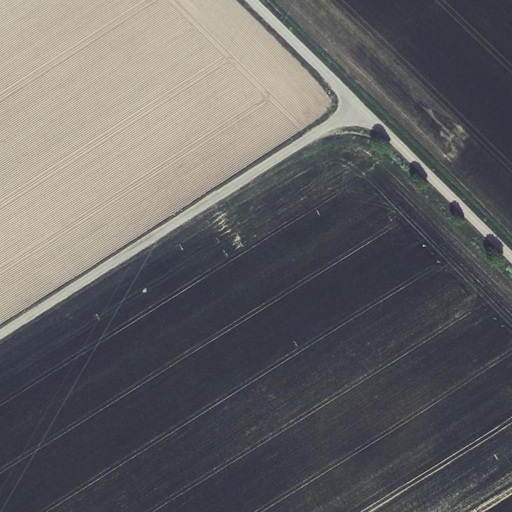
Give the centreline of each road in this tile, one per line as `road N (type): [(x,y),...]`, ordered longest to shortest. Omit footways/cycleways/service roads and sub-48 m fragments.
road 1 (unclassified): [(359,106),(0,335)]
road 2 (unclassified): [(359,106),(511,256)]
road 3 (unclassified): [(252,0),(359,106)]
